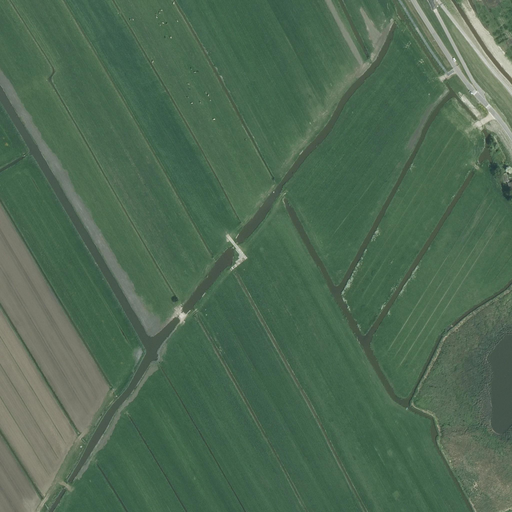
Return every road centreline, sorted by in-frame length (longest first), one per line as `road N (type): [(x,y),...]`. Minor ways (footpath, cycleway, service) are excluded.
road 1 (track): [(106,322),(128,374),(87,430),(64,394)]
road 2 (tertiary): [(413,0),(482,100)]
